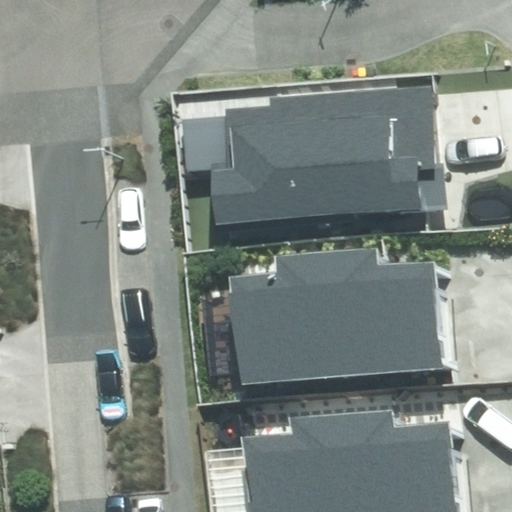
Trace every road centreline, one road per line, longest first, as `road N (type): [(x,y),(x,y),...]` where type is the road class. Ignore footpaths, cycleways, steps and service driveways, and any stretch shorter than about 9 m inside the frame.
road 1 (residential): [(97,511),(68,136)]
road 2 (residential): [(172,59),(351,37),(446,0)]
